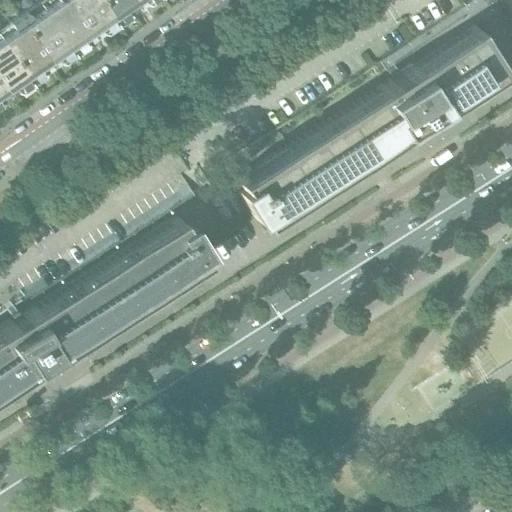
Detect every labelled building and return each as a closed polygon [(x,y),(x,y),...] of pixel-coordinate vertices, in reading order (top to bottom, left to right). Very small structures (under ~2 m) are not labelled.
[(84,40),(91,35),(66,0),(40,0),(37,2),(75,57),(86,49),(87,45),(84,40)] [(118,26),(99,0),(66,0),(91,35),(99,30),(102,34),(106,35),(118,26)] [(134,5),(130,0),(99,0),(118,26),(129,19),(130,15),(126,11),(134,5)] [(75,57),(37,2),(16,17),(49,64),(56,59),(59,64),(63,65),(75,57)] [(41,70),(49,64),(16,17),(0,27),(0,40),(32,86),(43,78),(44,74),(41,70)] [(409,126),(416,121),(417,123),(419,125),(422,125),(425,124),(426,121),(426,118),(425,116),(432,112),(433,114),(452,102),(495,74),(502,70),(474,26),(233,179),(238,187),(234,190),(252,218),(257,216),(261,223),(410,128),(409,126)] [(32,86),(0,40),(0,85),(5,94),(13,89),(16,93),(20,94),(32,86)] [(66,348),(195,266),(203,260),(198,253),(203,250),(184,221),(180,224),(175,216),(26,311),(17,317),(13,312),(9,314),(12,320),(0,327),(0,389),(29,371),(33,379),(61,361),(57,354),(66,348)]
